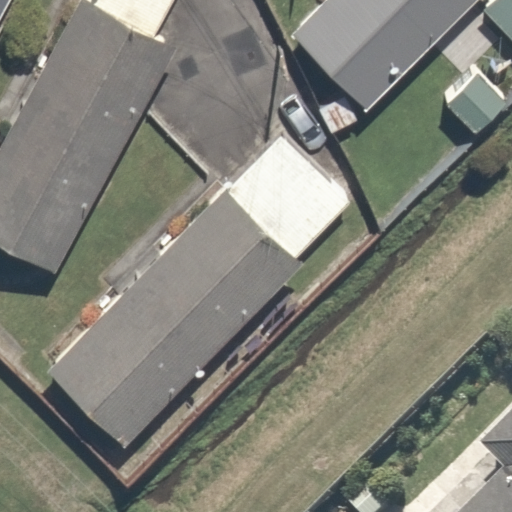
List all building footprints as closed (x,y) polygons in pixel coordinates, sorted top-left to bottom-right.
[(63,0),(0,129),(0,232),(58,261),(171,31),(145,19),(154,0),(63,0)] [(466,0),(309,0),(287,22),(360,100),(466,0)] [(511,0),(479,0),(473,6),(511,46),(511,0)] [(508,103),(472,61),(436,92),(472,134),(508,103)] [(135,442),(309,272),(294,257),(355,197),(281,122),(47,353),(135,442)] [(511,511),(511,421),(493,440),(511,458),(511,476),(476,511),(511,511)] [(405,511),(375,478),(352,499),(363,511),(405,511)]
